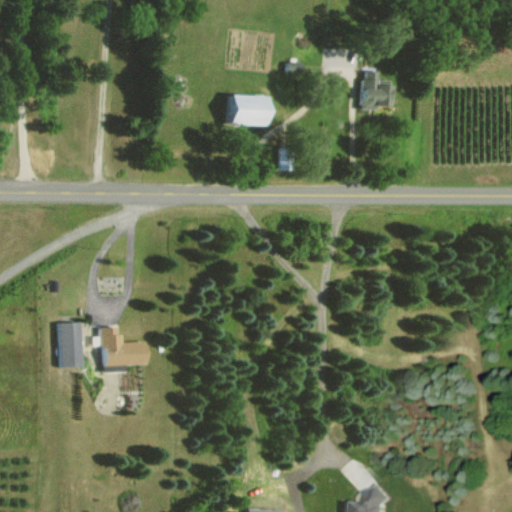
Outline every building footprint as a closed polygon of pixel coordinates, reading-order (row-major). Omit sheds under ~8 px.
[(377,109),(377,86),(363,86),(363,71),(349,71),(349,109),(377,109)] [(219,125),(254,127),(256,96),(220,95),(219,125)] [(48,322),(50,367),(72,366),(71,321),(48,322)] [(138,363),(137,341),(111,342),(110,325),(91,326),(94,372),(117,371),(117,364),(138,363)] [(339,500),(338,511),(386,511),(388,489),(363,488),(362,501),(339,500)]
